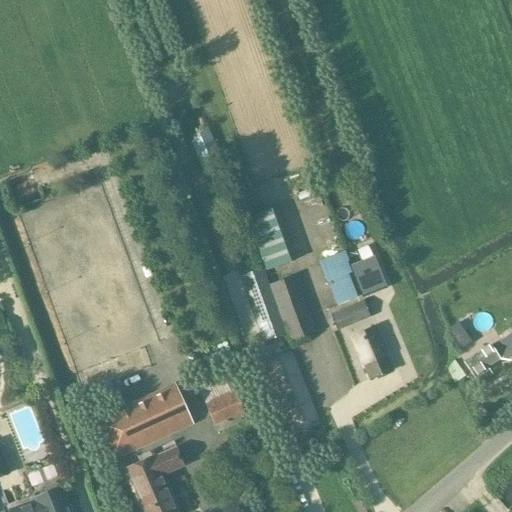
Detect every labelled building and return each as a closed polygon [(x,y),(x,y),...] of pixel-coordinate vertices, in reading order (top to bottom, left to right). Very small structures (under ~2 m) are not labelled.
[(203,144),(198,146),(204,161),(216,157),(210,141),(203,144)] [(270,208),(246,217),(267,270),(290,261),(270,208)] [(319,260),(335,306),(359,297),(342,252),(319,260)] [(263,270),(244,277),(265,335),(285,329),(284,328),(269,286),(263,270)] [(295,276),(269,286),(290,342),(316,333),(295,276)] [(363,301),(331,315),(338,331),(370,318),(363,301)] [(448,330),(461,349),(471,342),(458,323),(448,330)] [(369,380),(392,371),(375,329),(352,338),(369,380)] [(509,362),(511,360),(511,361),(511,332),(490,348),(489,346),(464,364),(473,377),(499,360),(509,362)] [(293,430),(316,420),(289,353),(265,363),(293,430)] [(213,424),(243,411),(234,393),(230,395),(222,376),(197,387),(213,424)] [(172,387),(94,422),(112,460),(189,424),(172,387)] [(0,477),(9,474),(0,450),(0,477)] [(175,450),(127,470),(144,511),(175,511),(160,476),(182,467),(175,450)] [(33,501),(9,511),(70,511),(61,488),(59,489),(58,485),(54,484),(46,487),(45,490),(46,494),(32,499),(33,501)]
